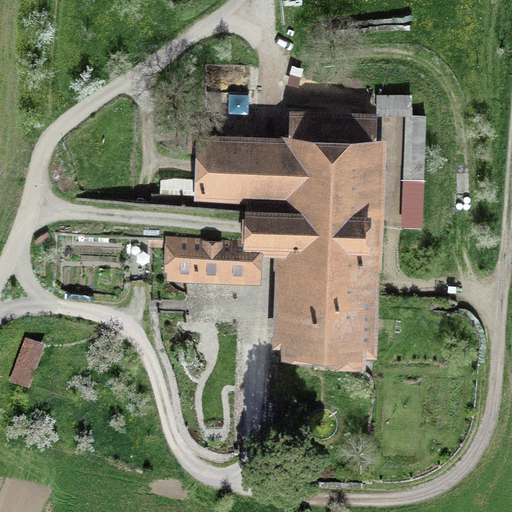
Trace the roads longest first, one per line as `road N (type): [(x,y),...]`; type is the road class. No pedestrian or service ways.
road 1 (track): [(511,188),(489,420),(449,481),(398,499),(312,497),(199,470),(173,438),(150,359),(130,328),(43,302),(0,313)]
road 2 (unclassified): [(237,0),(57,128),(0,280)]
